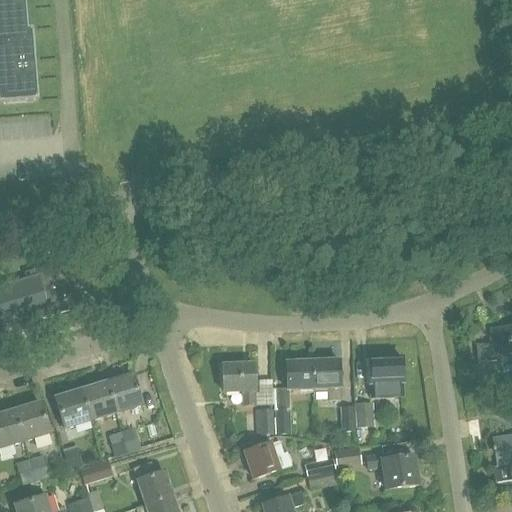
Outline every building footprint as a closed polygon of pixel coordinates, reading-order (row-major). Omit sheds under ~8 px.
[(0,0),(0,104),(38,101),(32,29),(27,30),(25,0),(0,0)] [(57,321),(70,317),(54,265),(24,274),(26,281),(0,288),(0,322),(1,325),(46,312),(48,319),(56,316),(57,321)] [(511,327),(489,330),(491,344),(475,346),(478,363),(495,361),(494,357),(511,354),(511,327)] [(369,386),(371,386),(371,400),(401,399),(401,384),(402,384),(401,359),(368,361),(369,386)] [(340,402),(339,389),(338,362),(312,363),(313,390),(327,390),(327,403),(340,402)] [(287,392),(313,390),(312,363),(285,364),(287,392)] [(223,394),(241,393),(241,408),(254,407),(253,393),(255,393),(253,366),(222,367),(223,394)] [(0,405),(35,401),(32,376),(0,380),(0,405)] [(132,377),(106,385),(116,414),(142,406),(132,377)] [(106,385),(81,392),(90,422),(116,414),(106,385)] [(64,430),(90,422),(81,392),(55,400),(64,430)] [(372,404),(353,405),(354,407),(355,433),(354,433),(355,437),(371,436),(371,428),(374,428),(372,404)] [(40,405),(14,413),(23,443),(49,435),(40,405)] [(341,434),(354,433),(355,433),(354,407),(339,408),(341,434)] [(275,411),(275,436),(290,436),(289,410),(275,411)] [(273,411),(254,411),(255,436),(274,436),(273,411)] [(0,449),(23,443),(14,413),(0,417),(0,449)] [(128,455),(141,451),(134,429),(121,433),(128,455)] [(114,459),(128,455),(121,433),(107,437),(114,459)] [(496,468),(492,468),(494,485),(510,482),(508,466),(511,465),(511,437),(492,441),(496,468)] [(270,445),(243,454),(252,481),(292,468),(287,453),(283,455),(279,442),(270,445)] [(76,447),(63,451),(70,472),(82,468),(76,447)] [(356,464),(354,450),(332,453),(335,467),(356,464)] [(367,471),(381,469),(385,492),(418,487),(414,457),(381,462),(381,456),(365,458),(367,471)] [(42,457),(29,461),(35,483),(48,479),(42,457)] [(112,478),(108,465),(107,460),(90,465),(91,468),(79,471),(84,486),(112,478)] [(303,468),(306,479),(315,476),(335,471),(332,460),(303,468)] [(15,465),(22,486),(22,487),(35,483),(29,461),(15,465)] [(133,471),(145,506),(172,498),(164,474),(154,477),(150,465),(133,471)] [(318,491),(339,485),(335,471),(315,476),(306,479),(309,490),(317,488),(318,491)] [(88,494),(91,506),(101,503),(97,491),(88,494)] [(292,511),(292,510),(305,506),(301,494),(261,507),(262,511),(292,511)] [(14,507),(16,511),(48,511),(44,498),(14,507)] [(145,506),(135,510),(136,511),(176,511),(172,498),(145,506)] [(67,505),(68,511),(89,511),(86,500),(67,505)]
